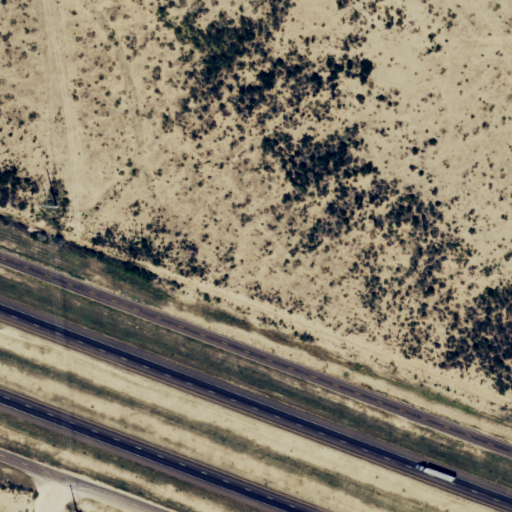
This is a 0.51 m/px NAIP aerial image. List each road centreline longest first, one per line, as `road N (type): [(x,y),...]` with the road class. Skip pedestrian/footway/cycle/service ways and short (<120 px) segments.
road 1 (tertiary): [(511,447),(0,253)]
road 2 (motorway): [(511,497),(0,303)]
road 3 (motorway): [(0,405),(285,511)]
road 4 (residential): [(0,466),(121,511)]
